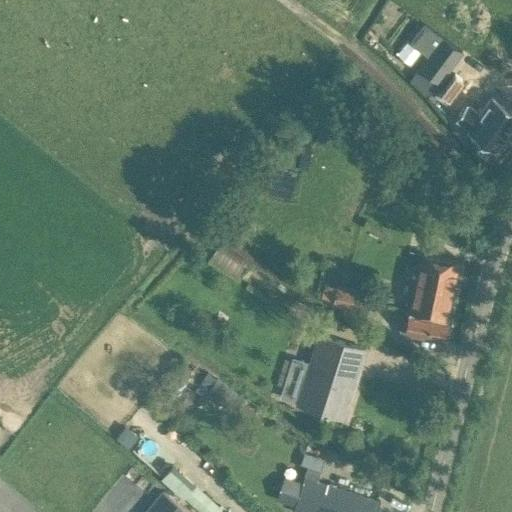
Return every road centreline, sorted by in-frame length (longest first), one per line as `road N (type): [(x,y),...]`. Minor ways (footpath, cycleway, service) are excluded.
road 1 (track): [(509,216),(355,48),(280,0)]
road 2 (unclassified): [(421,511),(491,255),(511,212)]
